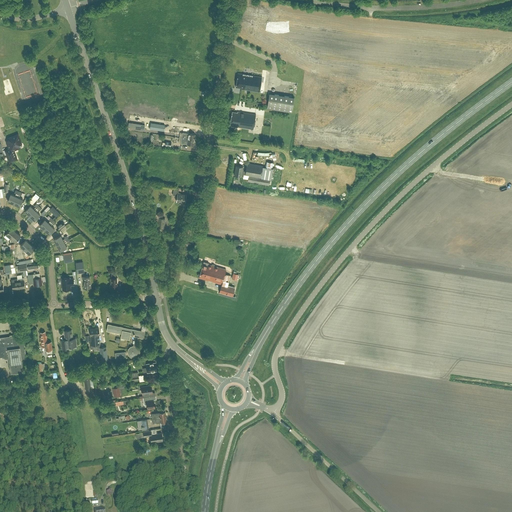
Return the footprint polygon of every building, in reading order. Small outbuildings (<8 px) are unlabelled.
[(245,74),(243,74),(238,73),(236,87),(241,88),(241,89),(259,92),(261,77),(252,75),(250,75),(249,75),(249,74),(246,74),(245,74)] [(292,112),(294,97),(269,93),(267,108),(292,112)] [(253,129),(256,114),(237,111),(237,112),(232,112),(230,125),(253,129)] [(164,131),(164,125),(151,123),(150,129),(164,131)] [(6,142),(9,149),(5,150),(7,154),(10,162),(16,159),(14,152),(13,152),(12,150),(19,148),(18,146),(19,144),(21,143),(17,134),(8,138),(9,140),(8,142),(6,142)] [(263,166),(247,163),(246,171),(243,171),(244,169),(242,169),(243,167),(236,165),(234,175),(241,176),(243,176),(243,174),(245,174),(248,175),(247,181),(269,185),(270,180),(271,180),(273,168),(263,167),(263,166)] [(185,202),(186,194),(178,193),(179,189),(174,188),(173,195),(177,195),(176,201),(185,202)] [(18,194),(19,191),(16,190),(14,193),(16,193),(15,196),(11,194),(7,201),(13,204),(18,194)] [(18,194),(13,204),(20,206),(23,199),(18,197),(19,195),(21,196),(22,193),(19,191),(18,194)] [(29,216),(35,210),(39,206),(36,203),(34,206),(35,207),(34,209),(30,205),(25,211),(29,216)] [(39,206),(35,210),(29,216),(34,220),(40,214),(36,211),(38,209),(39,211),(41,208),(39,206)] [(45,219),(39,225),(44,230),(50,224),(51,222),(54,220),(51,217),(48,219),(50,221),(48,223),(45,219)] [(54,225),(56,222),(54,220),(51,222),(50,224),(44,230),(49,234),(54,228),(51,225),(53,224),(54,225)] [(10,238),(16,232),(11,228),(6,234),(10,238)] [(16,232),(10,238),(15,242),(20,235),(16,232)] [(64,241),(69,239),(67,235),(64,237),(65,238),(63,239),(61,235),(53,239),(56,245),(64,241)] [(64,241),(56,245),(60,251),(67,247),(64,242),(67,241),(67,243),(70,241),(69,239),(64,241)] [(24,250),(30,244),(26,240),(20,246),(24,250)] [(30,244),(24,250),(29,254),(35,248),(30,244)] [(72,258),(72,262),(71,254),(63,255),(64,259),(72,258)] [(77,273),(89,271),(88,261),(76,262),(77,273)] [(209,263),(204,261),(203,264),(200,273),(199,273),(198,274),(198,275),(198,276),(199,276),(199,277),(222,284),(219,291),(232,295),(234,287),(226,285),(227,281),(228,281),(230,275),(224,274),(226,269),(208,264),(209,263)] [(115,277),(115,267),(108,268),(108,272),(111,272),(111,276),(110,276),(110,278),(111,286),(112,286),(112,287),(114,287),(114,286),(117,286),(117,282),(117,277),(115,277)] [(90,280),(90,276),(83,276),(82,276),(83,281),(84,281),(84,288),(91,288),(90,280)] [(33,278),(34,286),(42,285),(41,277),(33,278)] [(70,279),(70,277),(62,277),(62,290),(70,289),(70,285),(74,285),(73,278),(70,279)] [(145,332),(140,331),(136,330),(108,324),(107,331),(110,331),(118,333),(122,333),(121,338),(129,339),(130,336),(135,337),(133,346),(130,347),(128,349),(128,352),(129,355),(131,357),(134,358),(137,357),(139,354),(140,351),(139,348),(136,346),(138,337),(143,338),(145,332)] [(94,351),(96,351),(100,351),(101,361),(107,360),(106,347),(100,347),(99,335),(99,328),(94,328),(90,328),(90,335),(92,335),(92,340),(90,340),(90,349),(94,349),(94,351)] [(73,338),(72,329),(64,330),(65,342),(61,342),(62,349),(67,349),(66,347),(77,346),(75,338),(73,338)] [(45,335),(45,331),(40,332),(41,337),(40,338),(41,347),(45,346),(46,351),(52,350),(51,342),(47,342),(46,335),(45,335)] [(16,339),(16,335),(0,336),(0,356),(2,357),(2,358),(4,357),(4,358),(8,358),(10,372),(23,371),(22,359),(26,358),(23,338),(16,339)] [(148,372),(157,370),(156,362),(146,364),(147,368),(143,368),(143,372),(147,372),(148,372)] [(139,398),(143,398),(150,397),(149,393),(152,392),(151,385),(141,387),(143,396),(139,396),(139,398)] [(114,396),(121,395),(119,387),(112,388),(114,396)] [(143,398),(139,398),(140,400),(143,399),(144,405),(147,404),(148,408),(154,407),(153,400),(150,401),(150,397),(143,398)] [(147,419),(141,420),(142,429),(149,428),(147,419)] [(152,434),(151,431),(143,432),(144,437),(150,436),(151,442),(163,440),(162,433),(152,434)]
